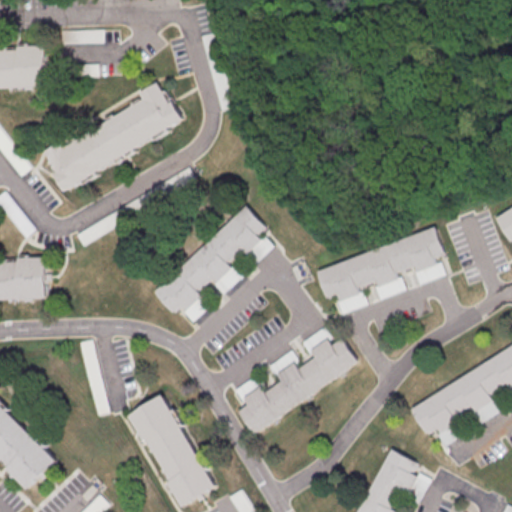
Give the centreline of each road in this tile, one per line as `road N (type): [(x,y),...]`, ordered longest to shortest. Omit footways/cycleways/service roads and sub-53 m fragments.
road 1 (residential): [(5,171),(0,165),(153,19),(181,18),(212,110),(200,147),(59,226),(33,210),(5,171)]
road 2 (residential): [(278,499),(188,353),(167,339),(101,327),(0,329)]
road 3 (residential): [(511,292),(426,349),(324,470),(278,499)]
road 4 (residential): [(188,353),(276,278),(306,308),(300,331),(212,389)]
